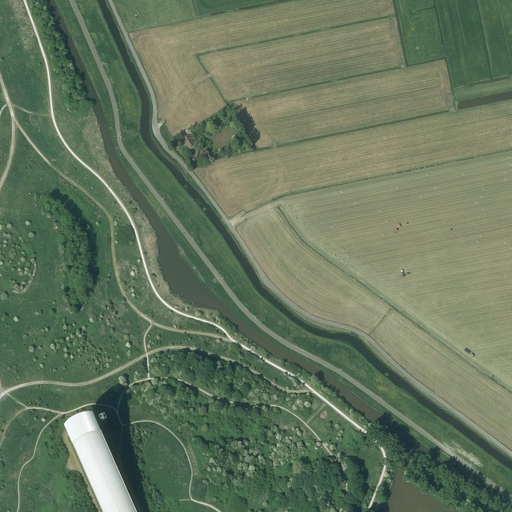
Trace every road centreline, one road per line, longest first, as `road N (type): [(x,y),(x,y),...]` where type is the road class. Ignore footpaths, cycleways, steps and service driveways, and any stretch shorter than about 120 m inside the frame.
road 1 (residential): [(364,336),(291,306),(165,149),(109,0)]
road 2 (track): [(232,342),(162,327),(134,309),(114,268),(108,216),(31,144),(0,77)]
road 3 (unclassified): [(511,453),(364,336)]
